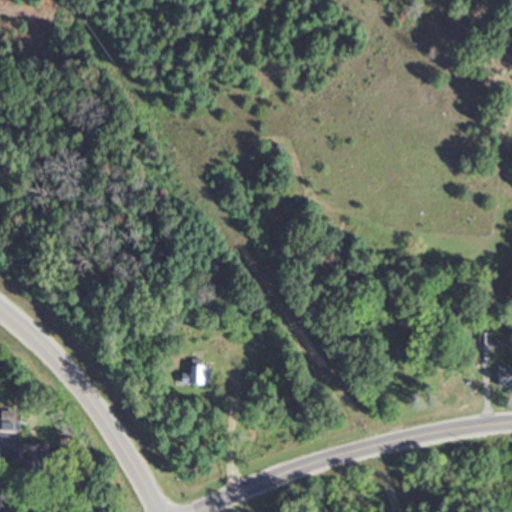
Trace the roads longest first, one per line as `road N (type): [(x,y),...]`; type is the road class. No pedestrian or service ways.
road 1 (secondary): [(191,511),(365,447),(511,421)]
road 2 (secondary): [(0,310),(74,382),(157,511)]
